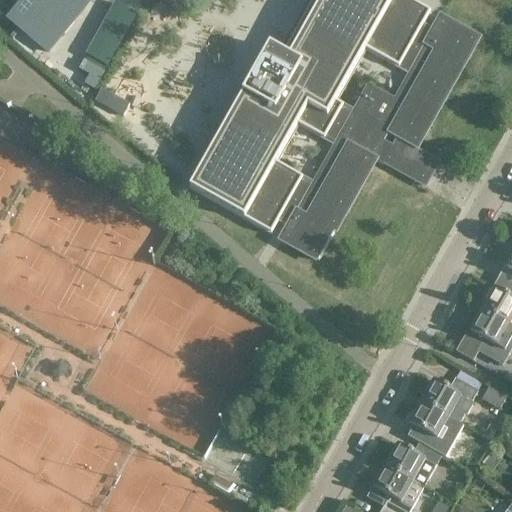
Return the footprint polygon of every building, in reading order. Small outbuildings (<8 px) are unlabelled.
[(28,0),(9,23),(46,53),(89,0),(28,0)] [(271,48),(191,190),(272,236),(279,222),(289,227),(281,241),(282,242),(282,241),(314,259),(318,262),(319,262),(324,253),(330,244),(332,240),(332,239),(333,237),(335,234),(334,234),(346,213),(348,209),(350,206),(365,179),(375,162),(383,166),(393,148),(384,143),(389,135),(398,140),(416,150),(447,94),(456,79),(478,40),(441,20),(442,19),(441,19),(433,33),(423,28),(431,14),(406,0),(314,0),(284,56),(271,48)] [(116,4),(86,57),(108,69),(137,16),(116,4)] [(102,91),(96,103),(124,118),(130,107),(102,91)] [(496,291),(483,313),(511,328),(511,325),(511,297),(511,299),(496,291)] [(511,329),(511,328),(483,313),(471,335),(486,343),(480,354),(511,371),(511,357),(499,350),(505,338),(511,341),(511,329)] [(433,384),(422,406),(461,427),(465,419),(468,419),(474,408),(473,405),(480,394),(456,381),(450,393),(433,384)] [(500,413),(508,400),(490,389),(482,403),(500,413)] [(461,427),(422,406),(410,427),(425,436),(420,447),(443,459),(446,461),(463,429),(461,427)] [(437,471),(443,459),(420,447),(414,457),(398,448),(386,470),(425,491),(436,470),(437,471)] [(413,485),(386,470),(374,491),(390,500),(383,511),(385,511),(413,511),(425,491),(413,485)]
